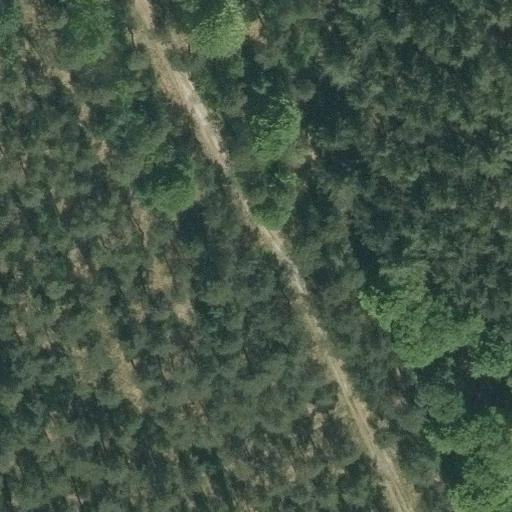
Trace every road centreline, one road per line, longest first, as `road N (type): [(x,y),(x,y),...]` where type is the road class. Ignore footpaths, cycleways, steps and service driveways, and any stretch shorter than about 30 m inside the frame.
road 1 (track): [(139,0),(417,511)]
road 2 (track): [(159,36),(0,107)]
